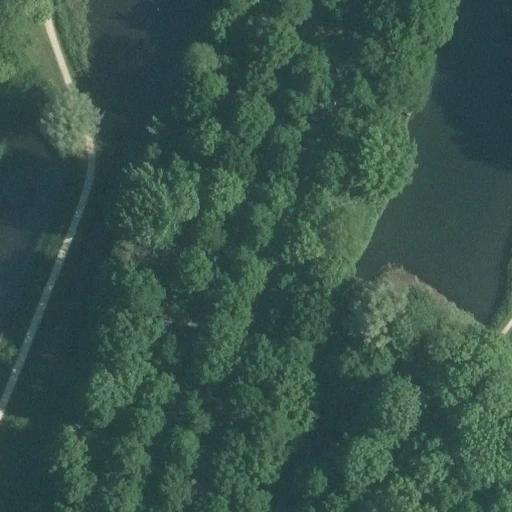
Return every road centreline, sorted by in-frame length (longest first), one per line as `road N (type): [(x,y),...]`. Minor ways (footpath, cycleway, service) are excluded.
road 1 (secondary): [(195,511),(369,0)]
road 2 (secondary): [(314,0),(147,511)]
